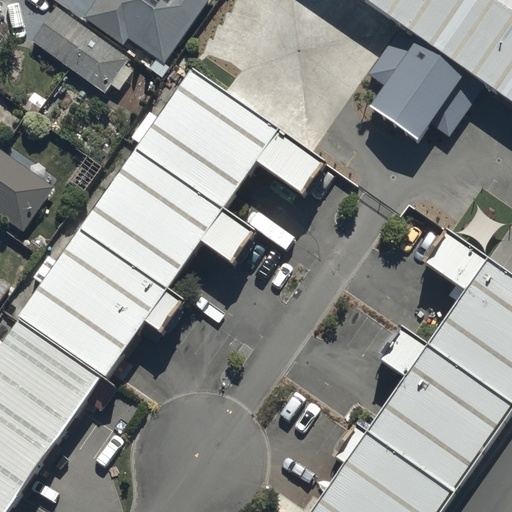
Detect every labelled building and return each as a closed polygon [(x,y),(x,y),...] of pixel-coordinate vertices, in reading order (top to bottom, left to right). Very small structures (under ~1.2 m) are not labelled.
[(130,47),(171,74),(214,10),(221,0),(100,0),(88,18),(84,24),(127,52),(130,47)] [(511,0),(389,0),(405,7),(355,79),(405,113),(455,42),(511,81),(511,0)] [(31,50),(109,102),(135,63),(58,11),(31,50)] [(0,37),(0,55),(8,43),(0,37)] [(0,511),(8,511),(280,123),(188,59),(0,327),(0,511)] [(0,219),(28,238),(59,192),(0,151),(0,219)] [(407,511),(511,363),(511,256),(467,225),(266,511),(407,511)] [(0,237),(0,259),(10,245),(0,237)]
